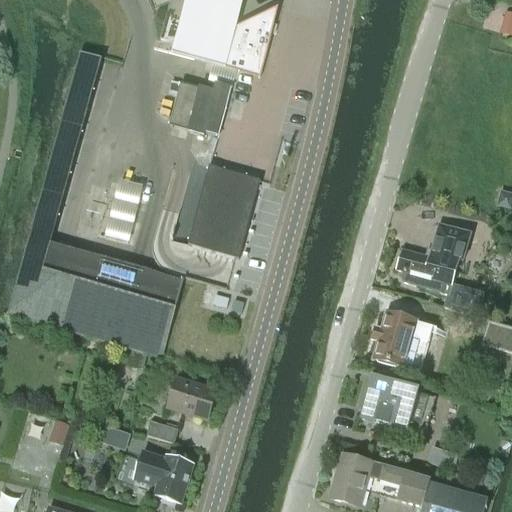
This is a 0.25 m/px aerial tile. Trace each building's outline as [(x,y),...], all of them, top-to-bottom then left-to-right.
[(248,0),(188,0),(177,48),(233,62),(248,0)] [(204,62),(236,71),(251,75),(260,77),(279,6),(212,38),(210,38),(204,62)] [(219,137),(231,91),(215,86),(213,94),(180,86),(169,128),(203,137),(204,133),(218,137),(219,137)] [(209,169),(188,248),(239,262),(260,183),(210,169),(209,169)] [(511,212),(511,197),(500,194),(496,210),(511,214),(511,212)] [(401,252),(396,272),(402,274),(400,280),(403,285),(448,298),(445,308),(484,320),(490,300),(452,289),(460,263),(462,264),(470,238),(470,237),(439,228),(438,229),(431,254),(430,253),(428,260),(401,252)] [(183,282),(183,281),(182,281),(182,282),(69,251),(28,240),(6,319),(8,319),(8,318),(37,327),(38,328),(38,327),(68,335),(68,336),(69,336),(69,335),(99,344),(98,345),(100,345),(100,344),(130,352),(129,353),(131,353),(131,352),(133,353),(144,356),(160,361),(160,362),(161,362),(183,282)] [(215,298),(213,307),(226,310),(228,301),(215,298)] [(234,303),(231,313),(241,315),(244,305),(234,303)] [(419,374),(432,329),(385,316),(373,361),(419,374)] [(511,330),(488,324),(482,345),(511,353),(511,330)] [(140,372),(144,356),(133,353),(128,368),(140,372)] [(216,394),(176,382),(167,411),(207,423),(216,394)] [(373,382),(364,412),(377,415),(375,424),(389,428),(391,419),(427,430),(435,400),(373,382)] [(488,406),(510,411),(511,403),(511,392),(493,387),(488,406)] [(54,422),(48,442),(61,446),(68,426),(54,422)] [(147,438),(174,446),(178,433),(151,425),(147,438)] [(124,453),(129,439),(101,430),(97,444),(124,453)] [(458,459),(432,450),(427,465),(453,474),(458,459)] [(181,507),(193,468),(166,460),(165,462),(142,455),(134,482),(157,489),(154,498),(181,507)] [(342,457),(329,501),(360,510),(364,493),(398,503),(422,510),(429,486),(430,483),(372,466),(342,457)] [(422,510),(421,511),(484,511),(487,503),(429,486),(422,510)]
